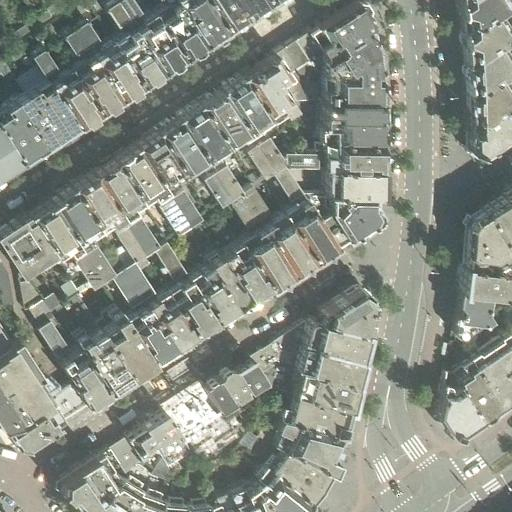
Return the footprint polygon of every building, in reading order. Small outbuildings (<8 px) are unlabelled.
[(158,66),(113,0),(106,0),(101,4),(118,30),(108,36),(137,80),(158,66)] [(141,15),(131,0),(113,0),(158,66),(179,53),(150,9),(141,15)] [(200,39),(175,1),(169,5),(165,0),(158,0),(160,2),(150,9),(179,53),(200,39)] [(221,25),(204,0),(174,0),(175,1),(200,39),(221,25)] [(242,12),(234,0),(204,0),(221,25),(234,16),(234,17),(242,12)] [(260,0),(234,0),(242,12),(260,0)] [(285,72),(367,19),(366,19),(363,13),(365,6),(361,0),(347,0),(272,50),(285,72)] [(500,2),(503,0),(454,0),(458,27),(500,2)] [(504,33),(511,27),(511,10),(507,14),(500,2),(458,27),(461,58),(503,32),(504,33)] [(52,3),(45,7),(46,9),(50,14),(56,10),(52,3)] [(41,21),(50,16),(49,15),(46,9),(37,15),(41,21)] [(37,15),(28,21),(32,27),(41,21),(37,15)] [(137,80),(108,36),(99,43),(82,16),(70,23),(86,47),(93,43),(96,49),(90,53),(95,61),(116,94),(137,80)] [(371,41),(367,19),(285,72),(279,76),(283,83),(287,89),(317,69),(373,70),(372,53),(371,41)] [(28,21),(20,26),(24,32),(32,27),(28,21)] [(116,94),(95,61),(90,53),(83,58),(79,52),(86,47),(70,23),(58,31),(76,58),(66,64),(94,108),(116,94)] [(16,38),(24,32),(20,26),(11,32),(16,38)] [(504,64),(511,58),(511,54),(510,51),(511,49),(511,43),(511,44),(504,33),(503,32),(461,58),(463,90),(504,64)] [(94,108),(66,64),(56,70),(39,44),(27,52),(43,75),(49,71),(53,76),(46,81),(73,122),(94,108)] [(291,104),(278,84),(283,83),(279,76),(285,72),(272,50),(237,73),(267,119),(291,104)] [(12,76),(0,56),(0,73),(5,80),(12,76)] [(464,121),(511,90),(511,74),(511,75),(504,64),(463,90),(464,121)] [(375,95),(373,72),(373,70),(317,69),(287,89),(294,98),(318,97),(375,95)] [(259,124),(267,119),(237,73),(217,86),(270,169),(281,163),(281,162),(259,124)] [(26,122),(40,143),(50,136),(51,136),(60,130),(72,122),(73,122),(46,81),(44,77),(23,91),(38,114),(26,122)] [(270,169),(217,86),(196,100),(195,100),(225,146),(236,139),(260,174),(268,169),(269,169),(270,169)] [(474,151),(511,126),(511,90),(464,121),(464,146),(474,151)] [(38,114),(23,91),(0,104),(0,128),(18,157),(31,149),(40,143),(26,122),(38,114)] [(376,139),(375,115),(375,95),(318,97),(317,104),(314,105),(316,139),(319,139),(375,139),(376,139)] [(216,151),(225,146),(195,100),(173,114),(203,160),(211,155),(216,163),(209,168),(226,196),(239,188),(216,151)] [(218,201),(222,198),(225,197),(226,196),(209,168),(203,172),(197,164),(203,160),(173,114),(152,128),(182,173),(193,166),(218,201)] [(0,168),(18,157),(0,128),(0,168)] [(173,179),(182,173),(152,128),(131,142),(161,187),(169,182),(173,187),(165,193),(184,223),(189,220),(192,217),(196,215),(197,214),(173,179)] [(376,155),(375,139),(319,139),(319,150),(280,149),(280,153),(281,162),(281,163),(322,164),(375,165),(375,155),(376,155)] [(161,187),(131,142),(109,156),(139,202),(149,195),(173,231),(184,223),(165,193),(158,197),(154,191),(161,187)] [(131,207),(139,202),(109,156),(89,169),(118,215),(127,209),(130,215),(121,221),(140,251),(155,241),(161,237),(162,238),(164,236),(161,231),(152,237),(131,207)] [(324,227),(299,191),(281,163),(270,169),(269,169),(290,203),(280,209),(310,256),(332,242),(331,242),(324,227)] [(375,191),(375,165),(322,164),(321,189),(374,191),(375,191)] [(118,215),(89,169),(67,183),(68,183),(67,184),(97,228),(107,222),(120,242),(110,248),(118,260),(121,264),(140,251),(121,221),(115,225),(111,219),(118,215)] [(250,172),(245,175),(249,181),(254,178),(250,172)] [(310,256),(280,209),(271,215),(248,182),(239,188),(288,270),(296,265),(310,256)] [(511,183),(500,192),(511,211),(511,183)] [(88,235),(97,228),(67,184),(55,192),(54,191),(47,196),(76,242),(80,247),(95,271),(99,277),(107,273),(121,264),(118,260),(109,266),(88,235)] [(226,196),(225,197),(248,231),(236,239),(266,285),(266,284),(280,275),(280,276),(288,270),(239,188),(226,196)] [(368,219),(374,209),(374,191),(321,189),(325,190),(325,207),(332,220),(324,227),(331,242),(368,219)] [(511,211),(500,192),(478,206),(511,259),(511,211)] [(76,242),(47,196),(38,202),(25,211),(54,255),(62,249),(85,281),(75,287),(78,291),(88,285),(99,277),(95,271),(80,247),(73,252),(69,247),(76,242)] [(218,201),(214,204),(218,209),(222,206),(221,205),(225,202),(222,198),(218,201)] [(511,259),(478,206),(467,213),(461,222),(462,223),(458,262),(511,269),(511,259)] [(54,255),(25,211),(24,211),(24,212),(17,217),(17,216),(0,226),(0,245),(15,267),(17,277),(52,254),(53,256),(54,255)] [(196,215),(192,217),(197,224),(200,222),(196,215)] [(192,217),(189,220),(194,227),(197,224),(192,217)] [(186,274),(162,238),(161,237),(155,241),(140,251),(144,259),(154,253),(171,280),(162,286),(191,332),(202,326),(202,325),(203,321),(211,316),(215,317),(186,274)] [(266,285),(236,239),(219,251),(217,247),(200,257),(203,262),(186,274),(215,317),(223,312),(224,307),(232,302),(232,303),(236,304),(243,299),(244,295),(243,295),(251,290),(255,291),(256,291),(266,285)] [(191,332),(162,286),(153,292),(137,267),(146,261),(144,259),(140,251),(121,264),(168,343),(176,339),(180,339),(181,339),(191,332)] [(511,294),(511,269),(458,262),(456,281),(456,288),(487,293),(511,295),(511,294)] [(168,343),(121,264),(107,273),(129,309),(121,314),(149,359),(160,353),(159,353),(160,348),(168,343)] [(69,278),(58,285),(65,296),(76,289),(75,287),(69,278)] [(28,279),(18,281),(20,292),(26,289),(33,286),(28,279)] [(362,308),(363,303),(364,295),(365,295),(365,294),(365,292),(364,292),(363,289),(360,286),(357,286),(355,286),(355,285),(353,286),(343,292),(344,292),(325,304),(317,309),(315,317),(315,319),(359,328),(361,317),(362,317),(362,315),(361,315),(362,308)] [(33,286),(26,289),(29,298),(37,293),(33,286)] [(9,288),(0,289),(0,296),(10,294),(9,288)] [(487,293),(456,288),(449,330),(452,333),(454,334),(457,334),(459,333),(461,332),(462,330),(463,328),(465,329),(486,315),(484,311),(484,310),(487,293)] [(26,289),(20,292),(21,303),(29,298),(26,289)] [(52,306),(54,305),(58,302),(51,291),(40,298),(40,297),(26,306),(34,319),(42,313),(52,306)] [(127,374),(95,326),(85,310),(86,309),(74,292),(58,302),(54,305),(95,371),(105,388),(127,374)] [(10,294),(0,296),(0,300),(1,304),(12,303),(10,294)] [(149,359),(121,314),(114,304),(103,311),(108,318),(95,326),(127,374),(149,359)] [(95,371),(54,305),(52,306),(42,313),(45,317),(34,325),(52,353),(54,358),(68,379),(83,402),(105,388),(95,371)] [(297,340),(355,354),(360,328),(359,328),(315,319),(315,317),(308,315),(302,319),(297,340)] [(288,351),(291,339),(297,340),(290,364),(292,365),(297,340),(302,319),(271,338),(277,348),(288,351)] [(511,341),(504,329),(495,335),(497,337),(485,344),(511,386),(511,341)] [(0,423),(45,393),(32,374),(35,371),(11,334),(3,339),(0,340),(0,423)] [(273,360),(276,348),(277,348),(271,338),(246,354),(261,377),(266,385),(279,388),(285,363),(273,360)] [(355,354),(297,340),(292,365),(348,379),(355,354)] [(511,390),(511,386),(485,344),(475,350),(474,348),(464,355),(486,391),(493,386),(500,398),(511,390)] [(261,377),(246,354),(231,364),(245,386),(261,377)] [(494,403),(486,391),(464,355),(454,361),(455,363),(447,369),(452,378),(451,379),(473,417),(475,415),(480,415),(486,411),(486,410),(488,406),(494,403)] [(349,379),(348,379),(292,365),(290,364),(285,363),(279,388),(289,390),(343,405),(349,379)] [(245,386),(231,364),(214,375),(230,400),(247,389),(245,386)] [(473,417),(451,379),(450,380),(442,367),(433,412),(442,425),(455,429),(473,417)] [(230,400),(214,375),(201,383),(217,408),(222,415),(234,407),(229,400),(230,400)] [(59,417),(83,402),(68,379),(46,394),(45,393),(0,423),(0,425),(9,440),(20,443),(20,442),(60,417),(59,417)] [(186,392),(162,408),(182,440),(186,446),(208,433),(210,437),(229,425),(222,415),(217,408),(201,383),(200,383),(188,391),(186,392)] [(500,398),(493,386),(486,391),(494,403),(500,398)] [(336,431),(343,405),(289,390),(285,404),(278,402),(275,414),(336,431)] [(182,440),(162,408),(122,434),(138,456),(140,454),(151,466),(159,455),(169,467),(181,468),(173,457),(186,450),(192,465),(198,464),(186,446),(182,440)] [(328,441),(331,440),(332,440),(336,431),(275,414),(270,424),(276,428),(270,441),(278,445),(324,466),(329,454),(326,447),(328,441)] [(138,456),(122,434),(105,444),(118,464),(123,471),(133,460),(138,456)] [(112,468),(118,464),(105,444),(73,465),(97,490),(116,474),(112,468)] [(325,466),(324,466),(278,445),(274,452),(269,449),(261,460),(304,497),(315,483),(316,480),(318,476),(321,473),(325,466)] [(304,497),(261,460),(252,470),(256,475),(249,481),(270,511),(291,511),(293,511),(304,497)] [(97,490),(73,465),(55,477),(54,488),(72,503),(73,502),(79,509),(80,507),(95,492),(97,490)] [(120,511),(137,489),(139,486),(117,473),(116,474),(97,490),(95,492),(80,507),(87,511),(120,511)] [(270,511),(249,481),(245,477),(238,482),(225,487),(235,511),(270,511)] [(235,511),(225,487),(224,486),(209,492),(210,495),(203,497),(204,499),(205,511),(235,511)] [(153,511),(159,498),(137,489),(120,511),(153,511)] [(179,511),(181,505),(181,502),(159,498),(153,511),(179,511)] [(205,511),(204,499),(181,505),(179,511),(205,511)]
